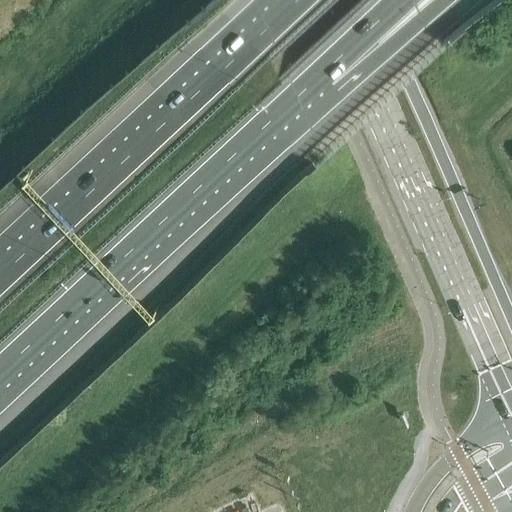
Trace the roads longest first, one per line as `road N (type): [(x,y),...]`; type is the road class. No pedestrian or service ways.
road 1 (motorway): [(0,370),(334,62)]
road 2 (secondary): [(335,0),(511,410)]
road 3 (motorway): [(285,0),(0,259)]
road 4 (secondary): [(511,317),(374,0)]
road 5 (unclassified): [(511,411),(439,470),(412,511)]
road 6 (motorway): [(334,62),(438,0)]
